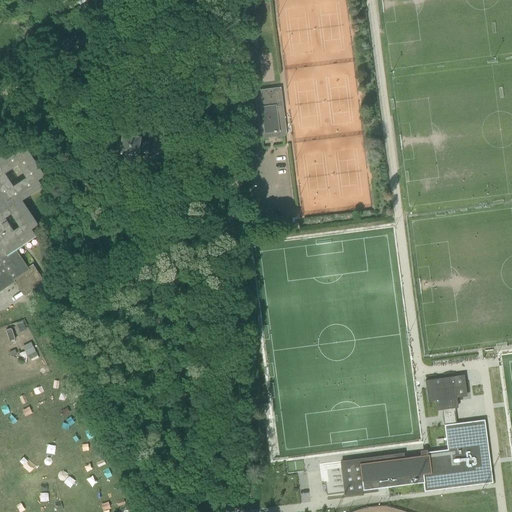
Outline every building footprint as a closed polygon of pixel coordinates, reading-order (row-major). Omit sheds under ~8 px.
[(32,24),(30,37),(38,38),(40,26),(32,24)] [(254,91),(259,132),(264,131),(264,133),(278,131),(275,107),(283,106),(280,88),(254,91)] [(118,151),(119,151),(119,154),(137,156),(137,152),(145,153),(144,155),(147,156),(149,141),(146,141),(146,143),(139,142),(139,138),(121,136),(121,139),(120,139),(119,139),(118,140),(117,141),(116,141),(115,142),(115,143),(115,144),(115,145),(115,146),(115,147),(116,149),(117,150),(118,151)] [(19,155),(15,148),(1,158),(0,158),(0,203),(2,207),(7,203),(9,206),(6,208),(9,212),(5,214),(3,210),(0,211),(0,213),(4,220),(5,219),(11,215),(19,228),(29,242),(36,237),(32,230),(38,226),(22,202),(42,189),(37,182),(44,178),(31,159),(26,151),(19,155)] [(0,289),(14,281),(25,297),(26,296),(45,283),(33,265),(28,268),(27,267),(16,250),(23,246),(29,242),(19,228),(13,232),(7,222),(5,219),(4,220),(0,213),(0,211),(3,210),(5,214),(9,212),(6,208),(9,206),(7,203),(2,207),(0,203),(0,289)] [(276,222),(276,223),(277,230),(293,228),(292,220),(276,222)] [(7,330),(10,340),(16,339),(12,328),(7,330)] [(23,345),(29,359),(38,355),(32,342),(23,345)] [(426,381),(425,381),(426,389),(428,402),(429,402),(429,401),(435,400),(437,410),(442,410),(444,425),(456,424),(455,412),(454,408),(457,408),(456,401),(456,399),(453,377),(433,380),(426,381)] [(404,458),(359,464),(362,482),(361,482),(362,486),(363,491),(367,490),(378,489),(387,488),(423,483),(424,492),(438,490),(441,490),(444,489),(447,489),(451,489),(453,488),(457,488),(459,488),(463,487),(465,487),(469,486),(471,486),(475,485),(477,485),(481,485),(484,484),(488,484),(490,484),(492,483),(490,466),(489,460),(484,420),(456,424),(444,425),(446,446),(447,450),(427,453),(427,455),(420,456),(404,458)]
